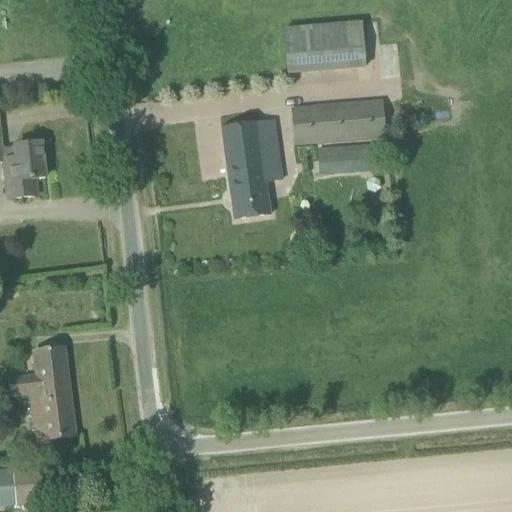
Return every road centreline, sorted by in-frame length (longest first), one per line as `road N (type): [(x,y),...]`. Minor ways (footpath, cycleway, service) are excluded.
road 1 (unclassified): [(166,452),(146,403),(101,0)]
road 2 (unclassified): [(166,452),(511,421)]
